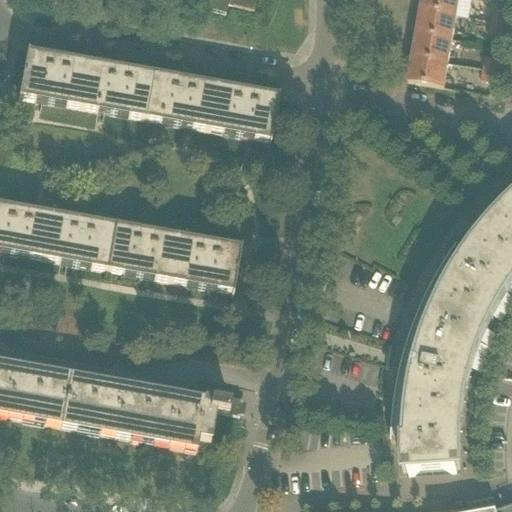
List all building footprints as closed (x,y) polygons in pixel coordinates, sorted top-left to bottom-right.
[(158,0),(159,1),(225,18),(228,8),(254,14),(258,0),(158,0)] [(457,20),(460,0),(423,0),(421,13),(457,20)] [(421,13),(417,37),(453,44),(457,20),(421,13)] [(492,25),(504,27),(506,16),(494,14),(492,25)] [(504,27),(492,25),(490,37),(502,39),(504,27)] [(417,37),(413,61),(449,68),(453,44),(417,37)] [(18,104),(40,108),(81,115),(90,68),(27,56),(18,104)] [(409,86),(444,92),(449,68),(413,61),(409,85),(409,86)] [(496,75),(498,64),(486,61),(484,73),(496,75)] [(81,115),(103,119),(144,126),(153,79),(90,68),(81,115)] [(496,75),(484,73),(482,85),(494,87),(496,75)] [(144,126),(190,135),(207,138),(216,90),(153,79),(144,126)] [(207,138),(253,146),(270,149),(279,101),(216,90),(207,138)] [(511,205),(504,213),(497,221),(489,229),(483,237),(511,260),(511,205)] [(0,209),(0,258),(44,267),(52,219),(0,209)] [(107,278),(115,230),(52,219),(44,267),(107,278)] [(170,289),(178,241),(115,230),(107,278),(170,289)] [(393,373),(401,374),(398,386),(396,398),(394,410),(393,422),(392,434),(392,446),(393,446),(393,445),(411,445),(411,456),(406,456),(406,457),(407,478),(409,478),(409,479),(457,476),(457,475),(459,475),(459,446),(460,446),(461,445),(459,445),(461,418),(463,418),(463,417),(461,417),(466,389),(468,390),(468,389),(467,388),(470,374),(472,374),(472,373),(471,373),(474,362),(480,347),(481,347),(482,346),(480,346),(492,321),(493,321),(494,320),(492,320),(507,296),(508,297),(509,296),(507,295),(511,288),(511,260),(483,237),(481,238),(482,238),(467,257),(457,251),(459,249),(458,248),(451,258),(445,268),(439,278),(433,288),(428,298),(423,309),(418,320),(414,331),(410,342),(406,353),(399,351),(393,373)] [(233,300),(241,253),(178,241),(170,289),(233,300)] [(0,421),(61,432),(70,380),(0,367),(0,421)] [(205,404),(197,402),(70,380),(61,432),(196,456),(199,443),(210,445),(216,417),(239,421),(242,404),(206,397),(205,404)]
